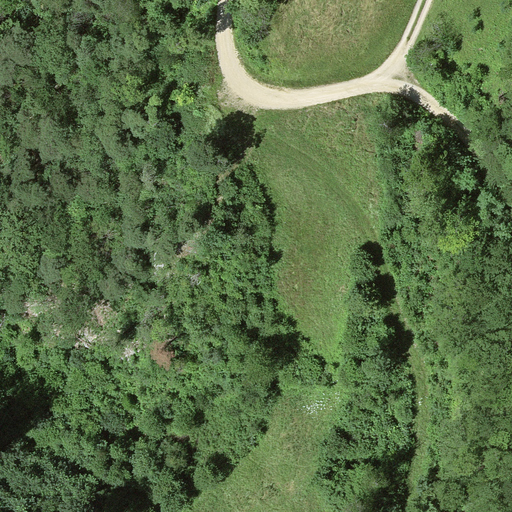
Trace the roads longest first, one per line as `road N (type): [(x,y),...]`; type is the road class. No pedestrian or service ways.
road 1 (track): [(411,511),(422,397),(375,237),(350,199),(264,133),(251,117),(247,89)]
road 2 (track): [(511,199),(394,72),(338,95),(291,102),(247,89),(229,40),(230,0)]
